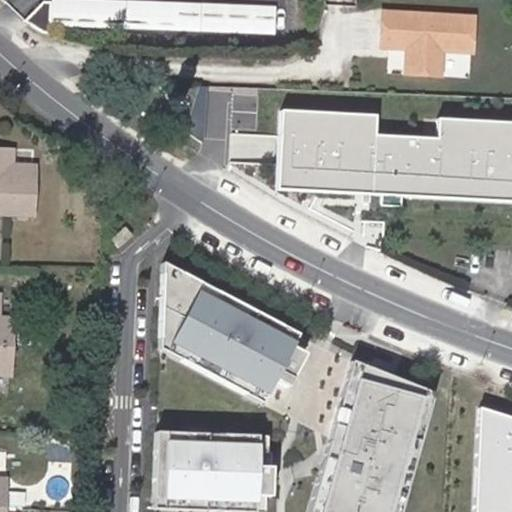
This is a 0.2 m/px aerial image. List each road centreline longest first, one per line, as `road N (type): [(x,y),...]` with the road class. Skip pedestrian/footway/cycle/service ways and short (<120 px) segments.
road 1 (residential): [(511,349),(350,283),(191,196)]
road 2 (residential): [(191,196),(130,260),(119,511)]
road 3 (residential): [(191,196),(0,52)]
